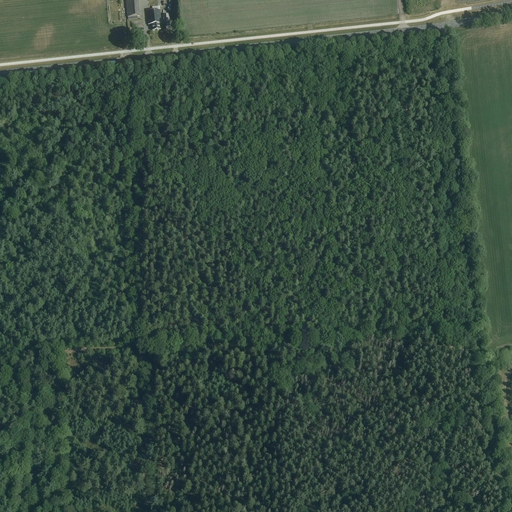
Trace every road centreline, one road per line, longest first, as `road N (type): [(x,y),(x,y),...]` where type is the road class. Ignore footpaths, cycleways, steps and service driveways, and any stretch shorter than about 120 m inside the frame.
road 1 (primary): [(0,74),(511,12)]
road 2 (track): [(509,511),(478,336),(449,25)]
road 3 (track): [(138,348),(126,82)]
road 4 (track): [(138,348),(148,511)]
road 5 (track): [(0,354),(138,348)]
